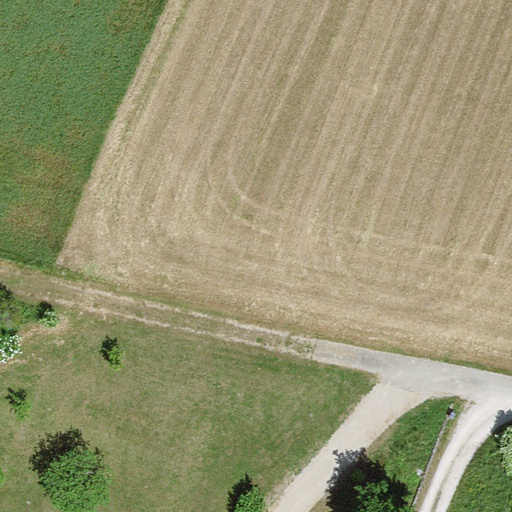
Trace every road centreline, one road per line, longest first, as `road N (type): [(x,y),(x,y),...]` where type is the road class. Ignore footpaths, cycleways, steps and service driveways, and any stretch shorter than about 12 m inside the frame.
road 1 (track): [(315,349),(0,280)]
road 2 (unclassified): [(511,389),(315,349)]
